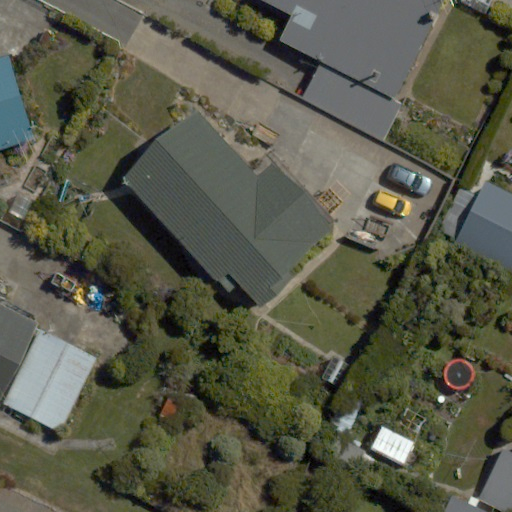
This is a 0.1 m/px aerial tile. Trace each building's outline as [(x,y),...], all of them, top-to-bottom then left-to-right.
[(304,0),(222,0),(199,47),(392,144),(432,64),(304,0)] [(511,0),(477,0),(511,17),(511,0)] [(0,69),(0,228),(29,220),(0,145),(0,118),(33,92),(0,69)] [(191,174),(99,259),(230,399),(322,313),(191,174)] [(0,424),(17,391),(0,383),(0,424)] [(420,452),(379,430),(363,461),(404,482),(420,452)]
